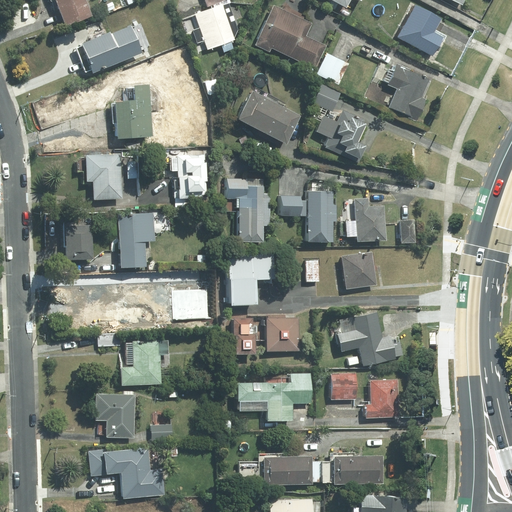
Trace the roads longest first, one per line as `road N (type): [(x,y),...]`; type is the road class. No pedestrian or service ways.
road 1 (residential): [(26,511),(14,170),(0,95)]
road 2 (primary): [(479,379),(481,271),(511,165)]
road 3 (primary): [(472,511),(479,379)]
